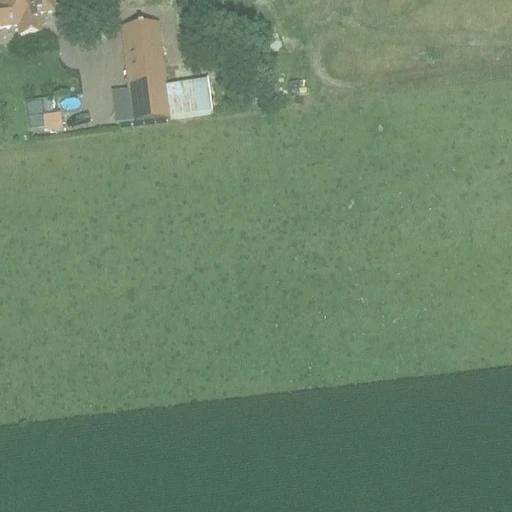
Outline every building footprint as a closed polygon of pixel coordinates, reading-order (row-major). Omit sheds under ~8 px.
[(20,38),(40,36),(38,15),(52,13),(50,0),(0,0),(0,4),(1,8),(0,8),(0,29),(18,27),(20,38)] [(166,122),(163,91),(156,26),(123,30),(129,94),(133,125),(166,122)] [(172,86),(174,125),(216,123),(214,84),(172,86)] [(102,113),(117,112),(116,93),(101,93),(102,113)] [(80,94),(45,96),(47,128),(82,126),(80,94)]
